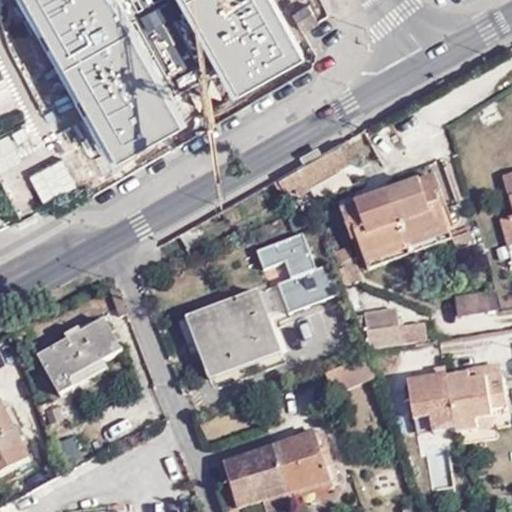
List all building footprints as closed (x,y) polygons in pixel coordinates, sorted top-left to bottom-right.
[(307,6),(291,16),(301,32),(317,23),(307,6)] [(346,138),(338,143),(348,162),(357,157),(346,138)] [(348,162),(338,143),(329,147),(278,176),(286,189),(293,185),(300,196),(311,190),(307,185),(348,162)] [(511,172),(505,175),(511,198),(511,214),(500,218),(509,245),(511,244),(511,172)] [(441,196),(446,193),(440,175),(346,211),(353,231),(359,228),(363,239),(369,258),(453,227),(446,206),(441,196)] [(450,205),(446,193),(441,196),(446,206),(450,205)] [(456,237),(453,227),(369,258),(372,269),(456,237)] [(359,228),(353,231),(357,241),(363,239),(359,228)] [(305,235),(258,252),(265,271),(287,263),(293,280),(278,285),(289,315),(341,297),(330,267),(318,271),(305,235)] [(357,259),(340,264),(346,285),(364,279),(357,259)] [(127,311),(118,288),(108,285),(119,314),(127,311)] [(497,307),(492,289),(453,297),(457,314),(497,307)] [(205,372),(279,346),(260,291),(237,299),(241,305),(188,325),(205,372)] [(357,318),(366,348),(369,347),(370,352),(427,342),(425,324),(399,328),(397,310),(357,318)] [(69,381),(101,362),(116,353),(97,322),(37,359),(59,397),(74,388),(69,381)] [(282,355),(279,346),(205,372),(208,382),(282,355)] [(368,354),(324,372),(332,395),(375,378),(368,354)] [(105,370),(101,362),(69,381),(74,388),(105,370)] [(429,373),(430,383),(444,382),(442,371),(429,373)] [(469,387),(501,382),(499,371),(467,376),(467,380),(469,387)] [(444,382),(430,383),(407,387),(413,424),(429,422),(431,437),(453,434),(453,439),(475,436),(474,426),(490,423),(489,415),(506,413),(501,382),(469,387),(467,380),(444,383),(444,382)] [(2,407),(0,407),(0,420),(14,446),(22,441),(2,407)] [(14,446),(0,420),(0,483),(26,469),(14,446)] [(325,432),(278,446),(294,496),(341,481),(325,432)] [(278,446),(264,451),(247,456),(262,506),(266,507),(267,511),(298,511),(294,496),(278,446)] [(247,456),(226,463),(241,511),(245,511),(262,506),(247,456)]
